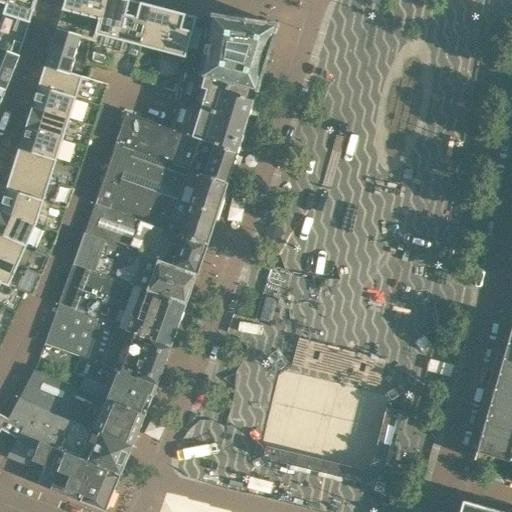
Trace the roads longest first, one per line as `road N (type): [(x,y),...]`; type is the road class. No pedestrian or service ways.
road 1 (residential): [(319,0),(154,477)]
road 2 (residential): [(431,511),(493,277)]
road 3 (residential): [(154,477),(289,511)]
